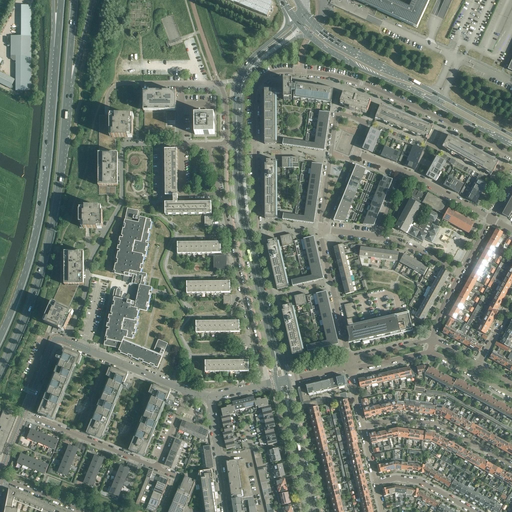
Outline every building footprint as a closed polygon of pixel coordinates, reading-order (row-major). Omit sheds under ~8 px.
[(224,0),(234,4),(234,3),(267,17),(270,10),(270,9),(273,3),(265,0),(224,0)] [(330,0),(329,4),(371,23),(377,10),(417,28),(427,6),(428,7),(430,3),(428,2),(429,0),(436,0),(431,13),(443,19),(451,0),(330,0)] [(170,42),(181,38),(176,26),(172,28),(174,32),(170,33),(170,32),(171,32),(168,24),(166,25),(164,21),(163,21),(170,42)] [(15,56),(15,79),(15,91),(30,91),(31,36),(10,36),(10,56),(15,56)] [(0,62),(2,59),(0,58),(0,83),(10,88),(14,79),(0,72),(0,62)] [(293,99),(331,104),(333,89),(330,89),(296,84),(295,84),(292,84),(292,83),(292,80),(283,80),(283,89),(283,97),(283,99),(284,99),(292,98),(292,94),(294,94),(293,99)] [(283,97),(283,89),(270,89),(270,90),(268,90),(268,89),(264,89),(264,102),(265,102),(265,103),(264,103),(264,111),(265,111),(265,112),(264,112),(264,120),(265,120),(265,121),(264,121),(264,129),(265,129),(265,130),(264,130),(264,138),(265,138),(265,139),(264,139),(265,144),(276,144),(276,142),(277,142),(277,94),(282,94),(282,97),(283,97)] [(176,91),(143,91),(143,111),(176,111),(176,91)] [(371,102),(343,92),(339,105),(349,108),(349,110),(356,112),(356,110),(366,114),(371,102)] [(432,127),(380,105),(375,118),(375,120),(382,121),(388,126),(396,127),(402,131),(410,133),(416,137),(423,138),(427,140),(432,127)] [(176,111),(143,111),(143,130),(176,130),(176,111)] [(115,115),(110,115),(110,117),(110,132),(110,137),(112,137),(116,137),(128,137),(128,136),(131,136),(131,132),(132,132),(132,133),(133,133),(133,120),(132,120),(132,115),(115,115)] [(214,115),(195,115),(195,135),(214,134),(214,115)] [(380,132),(371,129),(369,134),(378,137),(380,132)] [(378,137),(369,134),(367,139),(376,142),(378,137)] [(498,162),(449,135),(442,147),(445,149),(451,154),(458,156),(464,161),(471,163),(477,168),(485,171),(490,176),(498,162)] [(374,148),(376,142),(367,139),(365,144),(374,148)] [(372,153),(374,148),(365,144),(363,149),(372,153)] [(423,149),(414,146),(412,151),(420,155),(423,149)] [(390,149),(385,147),(381,156),(386,158),(390,149)] [(165,195),(169,195),(169,202),(170,202),(165,203),(165,214),(206,214),(206,217),(210,217),(210,214),(211,213),(211,214),(212,214),(211,202),(183,202),(183,199),(184,199),(184,198),(180,197),(180,198),(178,198),(177,198),(177,195),(178,195),(177,195),(177,149),(164,149),(165,195)] [(395,151),(390,149),(386,158),(391,160),(395,151)] [(400,153),(395,151),(391,160),(397,162),(400,153)] [(418,160),(420,155),(412,151),(409,156),(418,160)] [(118,153),(98,153),(98,186),(118,186),(118,153)] [(418,160),(409,156),(407,161),(416,165),(418,160)] [(446,162),(437,157),(435,162),(443,166),(446,162)] [(276,160),(265,160),(265,168),(265,169),(265,177),(265,178),(265,186),(265,187),(265,195),(265,196),(265,204),(265,205),(265,212),(265,214),(265,219),(276,219),(276,217),(277,217),(277,162),(276,162),(276,160)] [(416,165),(407,161),(405,166),(414,170),(416,165)] [(435,162),(432,167),(440,171),(443,166),(435,162)] [(356,165),(354,170),(364,174),(366,169),(356,165)] [(440,171),(432,167),(429,171),(438,176),(440,171)] [(354,170),(352,175),(362,179),(364,174),(354,170)] [(438,176),(429,171),(427,176),(435,181),(438,176)] [(352,175),(350,180),(360,184),(362,179),(352,175)] [(383,176),(381,181),(390,185),(393,180),(383,176)] [(448,177),(444,185),(449,188),(454,178),(453,179),(448,177)] [(459,180),(454,178),(449,188),(453,191),(459,180)] [(486,184),(475,178),(473,183),(483,189),(486,184)] [(350,180),(348,185),(358,189),(360,184),(350,180)] [(464,183),(459,180),(453,191),(458,193),(464,183)] [(381,181),(379,186),(388,190),(390,185),(381,181)] [(473,183),(470,188),(480,193),(483,189),(473,183)] [(348,185),(346,190),(356,194),(358,189),(348,185)] [(379,186),(377,191),(386,195),(388,190),(379,186)] [(446,203),(415,187),(410,196),(412,197),(411,200),(410,200),(395,227),(405,233),(410,223),(420,205),(419,204),(420,201),(445,215),(448,209),(449,208),(444,206),(446,203)] [(478,198),(480,193),(470,188),(467,193),(478,198)] [(346,190),(344,195),(354,199),(356,194),(346,190)] [(377,191),(375,196),(384,200),(386,195),(377,191)] [(475,203),(478,198),(467,193),(465,197),(475,203)] [(344,195),(342,200),(351,204),(354,199),(344,195)] [(511,214),(511,195),(502,214),(508,218),(510,214),(511,214)] [(375,196),(373,201),(382,205),(384,200),(375,196)] [(342,200),(340,205),(349,209),(351,204),(342,200)] [(373,201),(370,206),(380,210),(382,205),(373,201)] [(340,205),(338,210),(347,214),(349,209),(340,205)] [(85,206),(80,206),(80,210),(79,210),(79,223),(80,223),(80,228),(84,228),(97,228),(97,227),(102,227),(103,227),(103,211),(102,211),(102,206),(99,206),(85,206)] [(370,206),(368,211),(378,215),(380,210),(370,206)] [(138,211),(127,208),(124,224),(126,224),(125,229),(123,228),(122,235),(123,236),(123,238),(120,237),(119,241),(121,242),(120,246),(118,245),(117,249),(120,250),(119,252),(118,252),(117,259),(118,259),(117,264),(116,264),(114,271),(115,271),(115,274),(124,276),(124,279),(124,280),(124,281),(125,282),(130,277),(132,277),(130,283),(129,284),(129,285),(129,286),(130,286),(131,285),(138,286),(135,302),(129,301),(130,297),(130,296),(129,296),(129,295),(124,300),(121,299),(123,291),(121,291),(121,290),(121,289),(120,288),(119,288),(118,288),(117,288),(116,289),(116,290),(114,289),(112,300),(114,301),(113,304),(114,304),(114,306),(112,306),(111,313),(112,314),(112,316),(109,315),(108,319),(110,319),(109,324),(108,324),(107,327),(109,328),(109,330),(107,330),(106,337),(107,337),(106,342),(105,341),(104,345),(120,349),(118,352),(127,356),(128,354),(132,356),(132,357),(138,360),(139,359),(143,361),(143,362),(150,365),(150,363),(154,365),(154,366),(158,368),(162,356),(163,355),(168,343),(158,339),(153,351),(145,348),(124,339),(124,337),(133,339),(134,335),(132,335),(132,333),(135,333),(136,330),(134,329),(135,325),(137,325),(138,321),(135,321),(135,319),(137,319),(138,312),(137,311),(137,309),(147,311),(148,307),(146,307),(147,303),(149,303),(151,290),(152,287),(144,286),(145,282),(143,282),(144,277),(146,278),(147,274),(141,272),(141,269),(140,269),(141,264),(142,265),(144,257),(143,257),(143,255),(146,255),(146,252),(145,251),(146,247),(147,247),(148,243),(146,243),(146,241),(147,241),(149,234),(148,234),(148,229),(150,229),(151,222),(150,222),(151,219),(137,216),(138,211)] [(410,223),(405,233),(423,242),(424,239),(432,243),(440,228),(433,225),(438,215),(429,209),(418,228),(410,223)] [(448,209),(445,215),(443,219),(469,233),(472,226),(474,223),(454,212),(455,211),(452,210),(451,210),(448,209)] [(338,210),(336,215),(345,219),(347,214),(338,210)] [(368,211),(366,216),(376,220),(378,215),(368,211)] [(366,216),(363,224),(374,226),(376,220),(366,216)] [(496,229),(493,234),(500,238),(503,233),(500,231),(499,230),(496,229)] [(493,234),(490,239),(497,243),(500,238),(493,234)] [(277,239),(266,241),(268,249),(268,250),(270,257),(270,258),(270,259),(272,266),(272,267),(274,275),(274,276),(277,290),(288,287),(287,286),(289,285),(279,241),(277,241),(277,239)] [(490,239),(488,243),(495,247),(497,243),(490,239)] [(212,242),(177,243),(178,254),(215,253),(215,256),(219,256),(219,253),(221,253),(220,242),(217,242),(216,241),(212,241),(212,242)] [(488,243),(485,248),(492,252),(495,247),(488,243)] [(360,247),(359,256),(397,261),(398,252),(360,247)] [(485,248),(483,253),(489,257),(492,252),(485,248)] [(46,317),(43,322),(45,322),(45,323),(60,329),(64,331),(65,330),(73,311),(72,310),(69,309),(84,276),(84,252),(84,251),(60,251),(60,284),(52,303),(45,317),(46,317)] [(483,253),(480,258),(487,262),(489,257),(483,253)] [(404,254),(400,262),(404,264),(409,257),(404,254)] [(215,256),(214,256),(214,270),(226,270),(226,256),(219,256),(215,256)] [(409,257),(404,264),(409,267),(413,259),(409,257)] [(480,258),(477,263),(484,266),(487,262),(480,258)] [(413,259),(409,267),(414,270),(418,262),(413,259)] [(418,262),(414,270),(419,272),(423,265),(418,262)] [(477,263),(475,267),(482,271),(484,266),(477,263)] [(423,265),(419,272),(424,275),(428,267),(423,265)] [(475,267),(472,272),(479,276),(482,271),(475,267)] [(442,269),(439,273),(447,278),(449,273),(442,269)] [(472,272),(470,277),(476,281),(479,276),(472,272)] [(439,273),(436,278),(444,283),(447,278),(439,273)] [(312,276),(302,278),(303,284),(313,281),(312,276)] [(470,277),(467,282),(474,286),(476,281),(470,277)] [(511,281),(505,277),(502,282),(510,286),(511,286),(511,283),(511,282),(511,281)] [(302,278),(291,280),(292,286),(303,284),(302,278)] [(436,278),(434,283),(442,287),(444,283),(436,278)] [(221,282),(187,282),(187,293),(224,293),(224,295),(224,296),(230,296),(231,296),(230,295),(229,295),(229,293),(230,293),(230,292),(230,282),(229,282),(226,282),(226,280),(222,280),(222,281),(221,282)] [(467,282),(464,287),(471,290),(474,286),(467,282)] [(502,282),(500,287),(508,291),(510,288),(509,288),(510,286),(502,282)] [(434,283),(431,287),(439,292),(442,287),(434,283)] [(431,287),(429,292),(437,296),(439,292),(431,287)] [(464,287),(462,292),(468,295),(471,290),(464,287)] [(500,287),(497,291),(505,295),(506,293),(507,294),(508,291),(500,287)] [(497,291),(494,296),(502,300),(503,298),(504,298),(505,296),(505,295),(497,291)] [(429,292),(426,297),(434,301),(437,296),(429,292)] [(462,292),(459,296),(466,300),(468,295),(462,292)] [(459,296),(456,301),(463,305),(466,300),(459,296)] [(494,296),(492,301),(500,305),(501,303),(503,301),(502,300),(494,296)] [(426,297),(423,302),(431,306),(434,301),(426,297)] [(456,301),(454,306),(460,310),(463,305),(456,301)] [(492,301),(489,305),(497,310),(498,308),(499,308),(500,305),(499,305),(500,305),(492,301)] [(354,302),(344,305),(348,320),(347,321),(348,326),(349,326),(349,327),(347,327),(349,338),(348,343),(353,342),(354,343),(360,342),(360,341),(362,340),(363,342),(375,339),(375,340),(376,340),(376,339),(384,337),(387,337),(388,338),(388,337),(388,336),(400,334),(400,335),(401,335),(400,334),(413,331),(412,329),(409,313),(408,313),(408,312),(359,323),(354,302)] [(423,302),(421,307),(428,311),(431,306),(423,302)] [(292,304),(281,307),(283,314),(283,315),(285,323),(285,324),(287,332),(287,331),(287,333),(289,340),(289,341),(292,355),(303,353),(302,351),(304,351),(294,306),(292,306),(292,304)] [(499,310),(497,310),(489,305),(488,305),(486,310),(487,311),(496,315),(499,310)] [(454,306),(451,311),(458,315),(460,310),(454,306)] [(421,307),(418,312),(425,316),(428,311),(421,307)] [(451,311),(448,316),(455,320),(458,315),(451,311)] [(485,315),(492,320),(493,318),(494,318),(496,315),(487,311),(486,313),(484,312),(483,314),(485,315)] [(425,316),(418,312),(415,316),(423,321),(425,316)] [(481,317),(480,319),(482,320),(490,324),(491,322),(491,323),(493,320),(492,320),(485,315),(483,318),(481,317)] [(231,321),(196,321),(196,333),(196,332),(230,332),(233,332),(233,335),(238,335),(238,332),(239,332),(239,321),(235,321),(235,320),(231,320),(231,321)] [(445,326),(444,327),(444,328),(442,332),(447,335),(451,329),(452,326),(451,325),(452,323),(452,322),(448,321),(448,320),(445,326)] [(482,320),(480,325),(487,329),(488,327),(489,327),(490,325),(490,324),(482,320)] [(451,329),(447,335),(450,336),(452,338),(456,332),(457,330),(453,328),(455,326),(453,325),(452,326),(451,329)] [(480,325),(477,329),(477,330),(484,334),(486,332),(488,330),(487,329),(480,325)] [(463,344),(466,337),(467,336),(464,334),(467,329),(465,327),(462,332),(461,335),(458,341),(460,342),(463,344)] [(456,332),(452,338),(455,340),(455,339),(458,341),(461,335),(462,332),(460,331),(457,330),(456,332)] [(504,336),(503,338),(511,342),(511,339),(511,336),(506,333),(505,333),(503,335),(504,336)] [(466,337),(463,344),(466,345),(468,346),(471,340),(472,338),(474,336),(472,334),(470,337),(467,336),(466,337)] [(501,340),(500,342),(511,348),(511,346),(509,345),(511,342),(503,338),(502,337),(501,340)] [(473,350),(477,343),(478,341),(472,338),(468,346),(471,348),(473,350)] [(327,341),(317,343),(318,349),(328,347),(327,341)] [(477,343),(473,350),(476,351),(479,352),(484,343),(482,341),(480,345),(477,343)] [(317,343),(306,346),(307,352),(318,349),(317,343)] [(52,419),(54,420),(65,393),(75,367),(76,364),(77,365),(81,355),(65,349),(61,357),(55,354),(53,359),(59,362),(49,387),(39,411),(40,411),(38,414),(52,419)] [(497,351),(495,351),(493,351),(492,352),(491,353),(491,354),(489,358),(495,361),(498,354),(499,353),(500,351),(498,350),(497,351)] [(500,364),(503,358),(504,356),(499,353),(498,354),(495,361),(497,362),(500,364)] [(503,358),(500,364),(502,365),(503,365),(505,367),(508,360),(503,358)] [(240,361),(205,361),(205,372),(206,372),(211,372),(239,371),(239,372),(249,372),(249,371),(248,371),(248,360),(244,360),(244,359),(240,359),(240,361)] [(424,365),(417,367),(418,374),(418,375),(419,376),(423,375),(423,374),(425,375),(428,368),(424,365)] [(443,373),(429,366),(428,368),(425,375),(424,375),(430,378),(432,379),(432,380),(438,383),(443,373)] [(113,368),(111,367),(108,377),(109,377),(97,406),(86,433),(88,434),(101,439),(103,436),(113,412),(112,412),(123,387),(128,389),(130,384),(125,382),(128,374),(113,368)] [(410,367),(404,369),(406,377),(406,379),(412,377),(410,369),(410,367)] [(456,380),(443,373),(438,383),(443,386),(443,385),(445,386),(445,387),(451,390),(451,389),(452,387),(454,384),(456,380)] [(344,376),(336,378),(339,389),(346,387),(344,376)] [(336,378),(329,380),(331,391),(339,389),(336,378)] [(470,385),(457,378),(454,384),(452,387),(458,390),(458,389),(460,391),(465,394),(470,385)] [(329,380),(321,381),(324,393),(331,391),(329,380)] [(321,381),(314,383),(316,394),(324,393),(321,381)] [(306,385),(306,386),(308,394),(309,394),(309,396),(316,394),(314,383),(306,385)] [(130,451),(144,457),(145,453),(145,454),(155,430),(155,429),(165,404),(171,407),(173,402),(167,399),(170,391),(154,385),(150,394),(151,394),(140,423),(139,423),(128,450),(130,451)] [(483,393),(470,385),(465,394),(471,398),(471,397),(473,398),(473,399),(478,401),(483,393)] [(306,386),(299,388),(303,403),(308,402),(309,407),(317,405),(316,402),(316,400),(312,401),(310,401),(309,396),(309,394),(308,394),(306,386)] [(393,392),(395,401),(397,410),(400,410),(400,411),(402,411),(402,410),(403,410),(404,402),(398,401),(396,391),(393,392)] [(483,393),(478,401),(478,402),(484,405),(484,404),(486,405),(486,406),(491,409),(496,400),(483,393)] [(261,398),(254,400),(255,402),(254,402),(255,406),(256,409),(259,408),(268,406),(267,398),(261,400),(261,398)] [(390,402),(392,411),(394,410),(395,411),(397,410),(395,401),(392,402),(391,398),(389,398),(390,402)] [(338,401),(338,402),(340,407),(349,405),(349,404),(349,402),(348,402),(347,399),(338,401)] [(375,399),(373,400),(376,415),(378,414),(379,415),(381,414),(381,413),(379,405),(377,405),(375,400),(375,399)] [(379,405),(381,413),(384,413),(386,413),(387,412),(385,403),(381,404),(380,399),(378,399),(379,405)] [(385,403),(387,412),(389,412),(391,412),(392,411),(390,402),(387,403),(386,399),(383,399),(385,403)] [(509,407),(496,400),(491,409),(497,412),(498,411),(499,412),(499,413),(504,416),(509,407)] [(363,403),(362,403),(366,418),(371,417),(371,416),(372,416),(369,407),(368,402),(363,403)] [(442,408),(436,408),(435,415),(435,416),(437,416),(438,415),(440,415),(441,416),(445,408),(447,404),(445,403),(443,407),(442,408)] [(227,408),(221,409),(223,417),(230,415),(233,414),(235,414),(233,405),(227,406),(227,408)] [(309,408),(310,411),(309,412),(310,413),(310,414),(320,413),(318,406),(309,408)] [(445,408),(441,416),(442,417),(443,417),(445,418),(449,411),(449,410),(451,407),(449,406),(447,409),(445,408)] [(16,417),(2,411),(0,415),(0,455),(0,456),(16,417)] [(449,411),(445,418),(446,419),(447,420),(448,419),(450,421),(454,413),(454,412),(452,411),(452,412),(449,411)] [(454,413),(450,421),(450,422),(452,423),(453,422),(454,423),(459,416),(459,415),(457,414),(457,415),(454,413)] [(459,426),(463,418),(466,414),(463,413),(462,415),(460,414),(459,415),(459,416),(454,423),(455,424),(455,425),(457,426),(457,425),(459,426)] [(222,419),(222,422),(231,420),(231,418),(233,417),(233,414),(230,415),(223,417),(224,419),(222,419)] [(464,429),(468,421),(471,415),(469,414),(466,420),(463,418),(459,426),(460,426),(459,427),(461,428),(462,428),(464,429)] [(468,421),(464,429),(464,430),(466,431),(467,430),(469,431),(473,424),(473,423),(476,418),(474,417),(471,423),(468,421)] [(183,420),(179,430),(184,432),(188,422),(183,420)] [(193,424),(188,422),(184,432),(189,434),(193,424)] [(478,426),(473,434),(474,434),(474,435),(476,436),(478,437),(483,429),(482,429),(484,425),(485,424),(483,423),(483,424),(482,425),(479,424),(478,426)] [(193,424),(189,434),(194,436),(198,426),(193,424)] [(473,424),(469,431),(469,432),(471,433),(472,433),(473,434),(478,426),(478,425),(476,424),(476,425),(473,424)] [(198,426),(194,436),(199,438),(203,428),(198,426)] [(483,429),(478,437),(478,438),(480,439),(481,438),(483,439),(487,431),(488,430),(487,429),(487,428),(485,427),(485,428),(484,427),(483,429)] [(25,434),(24,437),(33,440),(36,431),(28,428),(26,433),(25,434)] [(209,431),(203,428),(199,438),(205,441),(209,432),(208,431),(209,431)] [(36,431),(33,440),(38,443),(42,434),(36,431)] [(426,431),(426,432),(425,441),(425,443),(431,444),(431,442),(432,442),(436,434),(434,433),(434,432),(429,431),(427,431),(426,431)] [(487,431),(483,439),(483,440),(485,441),(486,441),(488,442),(492,434),(493,432),(491,431),(490,433),(487,431)] [(436,434),(432,442),(435,443),(433,447),(434,448),(437,444),(441,437),(439,435),(439,434),(437,433),(437,434),(436,434)] [(492,434),(488,442),(488,443),(490,444),(490,443),(492,444),(497,437),(496,437),(498,434),(496,433),(495,435),(492,434)] [(48,436),(42,434),(38,443),(44,445),(48,436)] [(53,438),(48,436),(44,445),(49,447),(53,438)] [(441,437),(437,444),(440,446),(439,447),(438,447),(437,450),(439,451),(441,447),(442,447),(446,439),(444,438),(444,437),(442,436),(442,437),(441,437)] [(497,437),(492,444),(493,445),(494,447),(495,446),(497,447),(501,439),(502,439),(500,437),(499,438),(497,437)] [(506,442),(502,450),(502,451),(504,452),(505,451),(507,452),(511,444),(511,441),(511,437),(511,438),(509,443),(506,442)] [(58,440),(53,438),(49,447),(55,449),(58,440)] [(175,438),(173,444),(183,448),(185,442),(175,438)] [(446,439),(442,447),(446,450),(451,442),(448,440),(449,440),(447,439),(446,439)] [(501,439),(497,447),(497,448),(499,449),(500,448),(502,450),(506,442),(507,441),(505,440),(504,441),(501,439)] [(451,442),(446,450),(451,452),(455,445),(453,443),(451,441),(451,442)] [(173,444),(171,449),(181,453),(183,448),(173,444)] [(455,445),(451,452),(456,455),(460,447),(458,446),(458,445),(456,444),(456,445),(455,445)] [(69,445),(67,450),(76,454),(78,448),(75,447),(69,445)] [(460,447),(456,455),(461,458),(465,450),(463,449),(463,448),(461,447),(460,447)] [(268,450),(268,451),(269,456),(279,454),(278,448),(268,450)] [(171,449),(169,454),(179,458),(181,453),(171,449)] [(465,450),(461,458),(465,460),(470,453),(467,451),(468,451),(466,449),(465,450)] [(67,450),(65,456),(74,459),(76,454),(67,450)] [(328,451),(321,453),(321,454),(320,455),(321,456),(321,457),(322,459),(331,456),(330,450),(328,451)] [(470,453),(465,460),(470,463),(474,455),(472,454),(472,453),(470,452),(470,453)] [(27,456),(21,454),(17,463),(23,465),(27,456)] [(104,458),(101,457),(93,454),(91,460),(93,460),(102,464),(104,459),(104,458)] [(169,454),(167,460),(176,463),(179,458),(169,454)] [(279,454),(269,456),(271,461),(271,462),(281,460),(279,454)] [(474,455),(470,463),(475,465),(479,458),(477,457),(477,456),(475,455),(474,455)] [(27,456),(23,465),(29,467),(32,458),(27,456)] [(65,456),(63,461),(72,465),(74,459),(65,456)] [(331,456),(322,459),(322,460),(322,462),(323,462),(323,464),(332,462),(331,456)] [(479,458),(475,465),(479,468),(484,460),(482,459),(482,458),(480,457),(479,458)] [(32,458),(29,467),(34,469),(37,460),(32,458)] [(226,462),(231,496),(232,499),(237,498),(240,498),(253,496),(244,459),(226,462)] [(37,460),(34,469),(39,471),(43,463),(37,460)] [(93,460),(90,466),(99,470),(102,464),(93,460)] [(167,460),(164,465),(174,469),(176,463),(167,460)] [(484,460),(479,468),(484,470),(488,463),(486,462),(486,461),(485,460),(484,460)] [(63,461),(60,467),(69,470),(72,465),(63,461)] [(43,463),(39,471),(45,474),(48,465),(43,463)] [(425,465),(424,473),(426,474),(426,475),(428,476),(429,476),(432,469),(434,467),(426,463),(425,465)] [(488,463),(484,470),(489,473),(493,465),(491,464),(489,463),(488,463)] [(272,466),(272,467),(273,467),(274,472),(283,470),(282,464),(272,466)] [(127,475),(130,469),(126,468),(119,465),(116,470),(118,471),(127,475)] [(493,465),(489,473),(494,476),(498,468),(496,467),(496,466),(494,465),(493,466),(493,465)] [(67,476),(69,470),(60,467),(58,466),(56,471),(58,472),(67,476)] [(90,466),(88,472),(97,475),(99,470),(90,466)] [(498,468),(494,476),(498,478),(503,471),(501,470),(501,469),(499,468),(498,468)] [(153,471),(149,469),(146,477),(147,477),(150,478),(152,474),(159,477),(158,481),(166,485),(169,479),(152,472),(153,471)] [(219,511),(214,469),(183,473),(167,511),(219,511)] [(432,469),(429,476),(429,477),(431,478),(431,477),(434,479),(437,472),(432,469)] [(503,471),(498,478),(501,480),(500,482),(502,483),(503,481),(507,473),(505,472),(505,471),(504,470),(503,471)] [(118,471),(116,476),(125,480),(127,475),(118,471)] [(88,472),(86,477),(95,481),(97,475),(88,472)] [(437,472),(434,479),(436,480),(438,482),(438,481),(439,482),(443,475),(437,472)] [(507,473),(503,481),(508,484),(511,476),(511,475),(510,475),(510,474),(508,473),(507,473)] [(443,475),(439,482),(441,483),(442,483),(444,484),(448,478),(443,475)] [(116,476),(114,482),(123,486),(125,480),(116,476)] [(95,481),(86,477),(84,483),(93,486),(95,481)] [(166,485),(158,481),(150,478),(147,477),(144,482),(148,484),(150,480),(157,483),(155,487),(164,490),(166,485)] [(449,487),(450,488),(452,489),(453,489),(455,490),(459,483),(461,478),(459,477),(457,482),(454,480),(449,487)] [(448,478),(444,484),(446,486),(448,487),(449,487),(450,486),(453,480),(448,478)] [(459,483),(455,490),(455,491),(457,492),(459,493),(464,485),(466,481),(464,480),(461,484),(459,483)] [(114,482),(112,487),(121,491),(123,486),(114,482)] [(153,492),(162,496),(164,490),(155,487),(148,484),(144,482),(142,488),(146,489),(147,485),(155,489),(153,492)] [(267,482),(266,482),(261,483),(262,490),(267,489),(270,488),(269,484),(267,485),(267,482)] [(464,485),(459,493),(460,493),(460,494),(461,495),(462,494),(464,496),(470,485),(470,484),(468,483),(466,487),(464,485)] [(277,493),(279,492),(279,493),(287,491),(287,488),(287,487),(287,486),(286,485),(278,486),(279,489),(278,490),(276,490),(277,493)] [(470,485),(464,496),(465,496),(466,497),(467,497),(469,498),(473,491),(475,488),(470,485)] [(121,491),(112,487),(109,493),(118,497),(121,491)] [(162,496),(153,492),(146,489),(142,488),(140,493),(143,495),(145,491),(152,494),(151,498),(160,502),(162,496)] [(474,501),(478,493),(480,489),(479,488),(476,492),(473,491),(469,498),(469,499),(471,500),(472,500),(474,501)] [(7,498),(13,500),(17,492),(12,490),(9,489),(7,498)] [(419,491),(417,497),(417,498),(421,501),(425,494),(423,493),(421,491),(420,492),(419,491)] [(17,492),(13,500),(19,503),(23,494),(17,492)] [(280,494),(278,495),(277,495),(280,505),(282,505),(290,503),(288,492),(285,493),(280,494)] [(482,496),(478,503),(479,504),(480,505),(481,505),(483,506),(487,498),(490,493),(488,492),(485,497),(482,496)] [(141,500),(143,497),(150,500),(149,504),(157,507),(160,502),(151,498),(143,495),(140,493),(138,499),(141,500)] [(478,493),(474,501),(474,502),(476,502),(478,503),(482,496),(478,493)] [(23,494),(19,503),(25,505),(28,496),(23,494)] [(425,494),(421,501),(426,504),(430,497),(429,497),(430,496),(428,495),(427,496),(425,494)] [(28,496),(25,505),(30,507),(34,499),(28,496)] [(237,498),(232,499),(233,511),(256,511),(253,496),(240,498),(237,498)] [(430,497),(426,504),(431,506),(435,500),(433,499),(433,498),(431,497),(430,497)] [(487,498),(483,506),(484,507),(485,508),(486,508),(488,509),(492,501),(493,499),(491,498),(490,500),(487,498)] [(498,501),(493,498),(492,501),(488,509),(490,510),(493,511),(497,503),(498,501)] [(30,507),(36,509),(39,501),(34,499),(30,507)] [(141,500),(138,499),(135,505),(139,506),(140,502),(148,505),(146,509),(153,511),(155,511),(157,507),(149,504),(141,500)] [(435,511),(440,503),(440,502),(438,501),(437,501),(435,500),(431,506),(430,509),(435,511)] [(39,501),(36,509),(42,511),(43,509),(45,503),(39,501)] [(45,510),(50,511),(54,511),(56,508),(48,504),(45,503),(43,509),(45,510)] [(437,511),(439,511),(442,511),(446,506),(444,505),(444,504),(442,503),(441,504),(441,503),(437,511)] [(498,511),(502,506),(502,504),(501,503),(500,505),(497,503),(493,511),(492,511),(498,511)]
